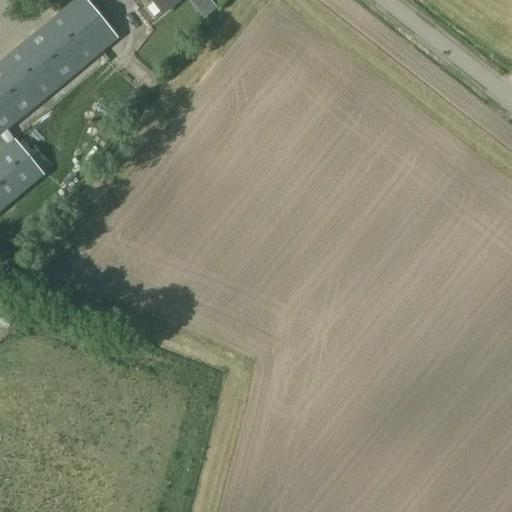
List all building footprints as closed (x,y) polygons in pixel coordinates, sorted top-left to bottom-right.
[(154,0),(166,14),(182,0),(154,0)] [(207,0),(189,0),(203,16),(214,8),(207,0)] [(0,137),(108,48),(71,5),(0,64),(0,137)] [(142,94),(154,80),(145,73),(133,87),(142,94)] [(0,211),(41,177),(15,145),(0,157),(0,211)] [(0,324),(8,327),(16,301),(0,296),(0,324)]
